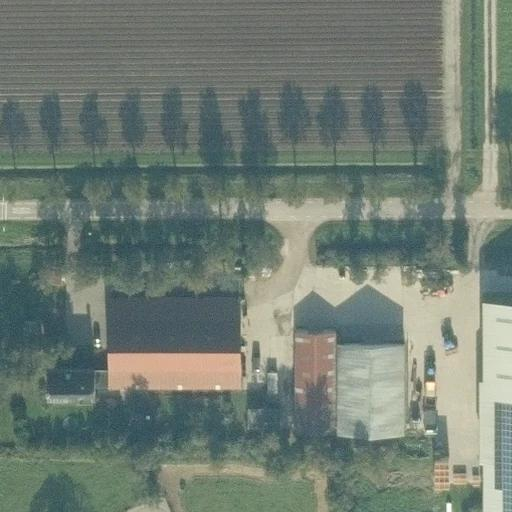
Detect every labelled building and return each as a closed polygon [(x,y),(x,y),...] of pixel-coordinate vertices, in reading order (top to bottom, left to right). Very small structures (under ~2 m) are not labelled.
[(50,281),(62,281),(62,269),(50,269),(50,281)] [(111,386),(241,385),(240,293),(111,294),(111,368),(96,367),(96,368),(49,370),(50,395),(97,393),(97,384),(111,385),(111,386)] [(511,511),(511,294),(484,295),(484,337),(483,511),(511,511)] [(38,319),(26,319),(26,328),(38,328),(38,319)] [(337,326),(296,326),(296,429),(406,429),(406,340),(337,340),(337,326)] [(446,414),(457,397),(446,391),(435,408),(446,414)] [(277,421),(277,406),(248,406),(248,421),(277,421)]
